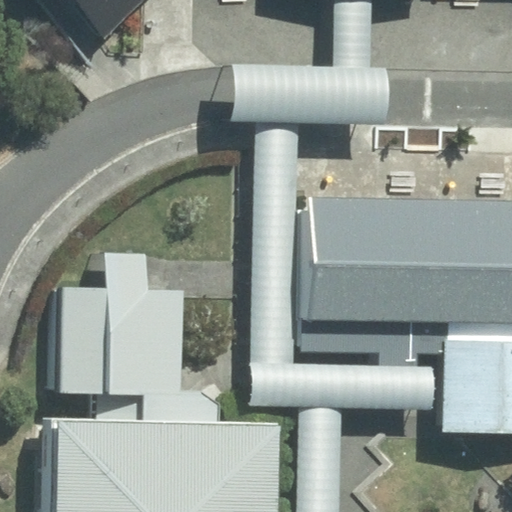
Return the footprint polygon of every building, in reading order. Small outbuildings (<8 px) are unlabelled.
[(8,0),(77,45),(127,0),(8,0)] [(417,353),(511,354),(511,342),(487,342),(380,341),(268,339),(270,208),(271,129),(347,130),(349,2),(313,1),(312,77),(198,75),(197,131),(234,131),(231,367),(221,367),(220,420),(269,420),(267,511),(317,511),(319,415),(403,416),(403,377),(394,377),(394,363),(417,363),(417,353)] [(382,210),(270,208),(268,339),(380,341),(382,210)] [(489,212),(382,210),(380,341),(487,342),(489,212)] [(511,212),(489,212),(487,342),(511,342),(511,212)] [(161,294),(40,289),(36,398),(111,401),(157,403),(161,294)] [(511,354),(417,353),(417,363),(413,442),(511,445),(511,354)] [(157,403),(111,401),(110,439),(151,489),(180,438),(201,439),(202,404),(157,403)] [(16,436),(15,511),(150,511),(151,489),(110,439),(16,436)] [(180,438),(151,489),(150,511),(238,511),(240,439),(201,439),(180,438)]
